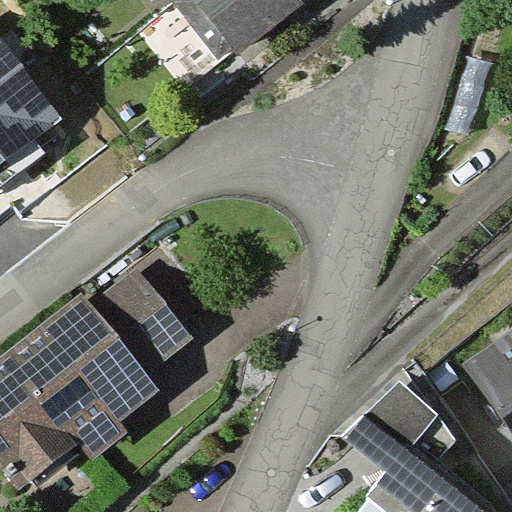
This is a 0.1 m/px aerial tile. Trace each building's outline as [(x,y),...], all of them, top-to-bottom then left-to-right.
[(315,0),(202,0),(253,70),(327,16),(315,0)] [(0,160),(56,117),(0,46),(0,160)] [(103,311),(94,305),(0,376),(0,465),(35,511),(42,511),(191,400),(178,383),(224,349),(162,267),(103,311)] [(511,345),(476,371),(511,420),(511,345)] [(460,424),(417,389),(360,449),(402,483),(384,508),(390,511),(506,511),(432,457),(460,424)]
